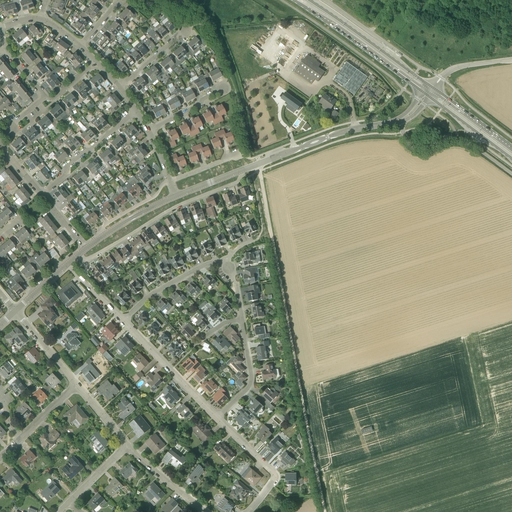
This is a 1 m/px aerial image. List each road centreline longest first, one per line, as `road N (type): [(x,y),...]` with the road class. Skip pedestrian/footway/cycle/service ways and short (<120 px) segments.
road 1 (unclassified): [(323,511),(258,163)]
road 2 (residential): [(77,254),(86,259),(178,205),(239,181),(242,170)]
road 3 (primary): [(293,0),(423,92)]
road 4 (tertiary): [(258,163),(399,120)]
road 5 (primary): [(429,85),(309,0)]
road 6 (unclassified): [(511,174),(460,139),(411,145),(399,120)]
road 7 (residential): [(217,419),(124,320)]
road 8 (residential): [(39,195),(137,111)]
road 9 (residential): [(246,511),(275,476),(217,419)]
road 10 (residential): [(124,320),(152,293),(205,264),(227,267)]
